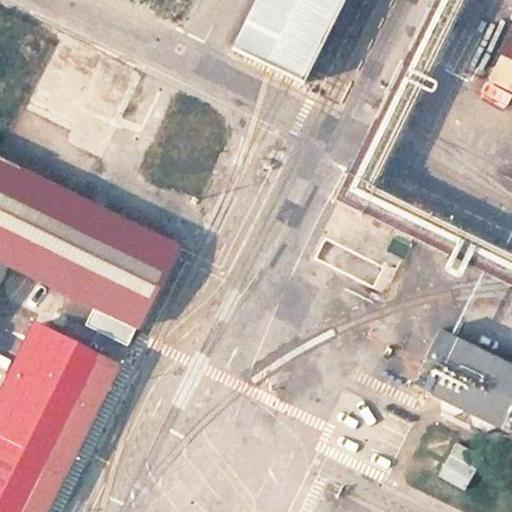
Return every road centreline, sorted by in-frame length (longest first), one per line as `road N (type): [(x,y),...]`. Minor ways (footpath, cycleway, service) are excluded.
road 1 (unknown): [(197,74),(299,134),(511,228)]
road 2 (unknown): [(197,74),(41,0)]
